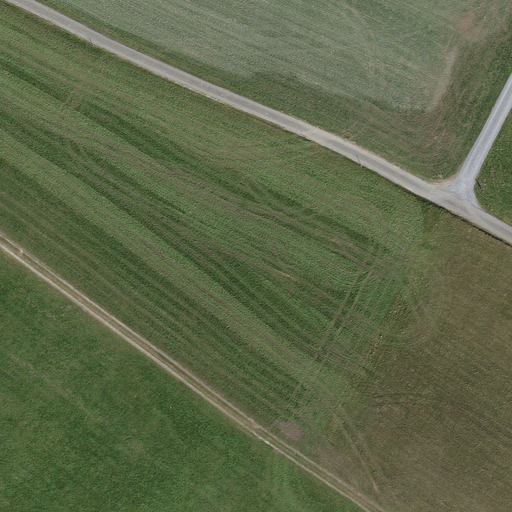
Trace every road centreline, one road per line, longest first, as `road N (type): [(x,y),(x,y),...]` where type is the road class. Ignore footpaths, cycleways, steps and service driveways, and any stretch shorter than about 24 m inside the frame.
road 1 (unclassified): [(19,0),(355,153),(511,235)]
road 2 (track): [(0,240),(379,511)]
road 3 (track): [(453,205),(511,91)]
